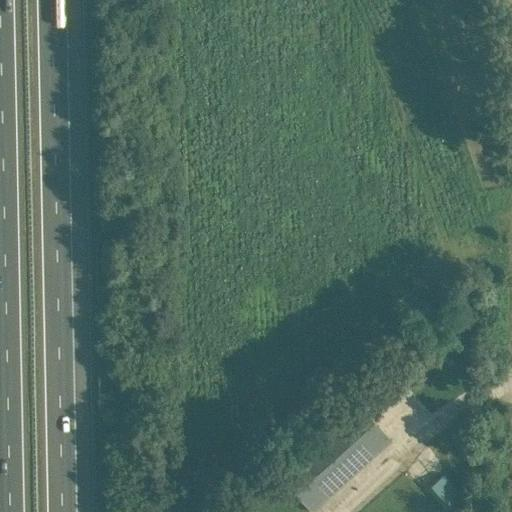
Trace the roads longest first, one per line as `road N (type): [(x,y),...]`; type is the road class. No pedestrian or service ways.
road 1 (motorway): [(62,511),(48,0)]
road 2 (motorway): [(0,115),(10,511)]
